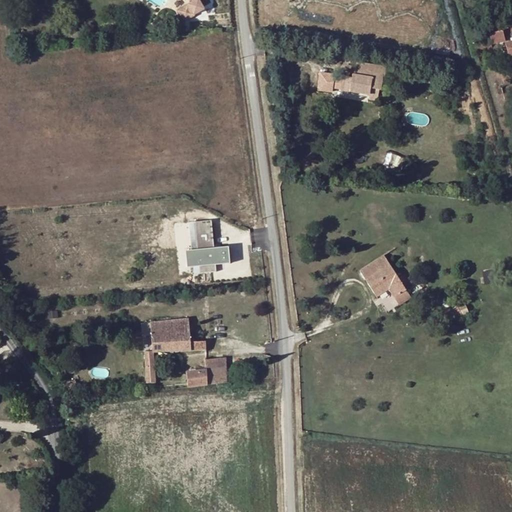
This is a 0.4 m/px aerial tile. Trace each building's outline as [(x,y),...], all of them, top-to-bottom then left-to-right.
[(174,13),(180,24),(191,18),(184,7),(174,13)] [(492,45),(504,42),(501,31),(489,35),(492,45)] [(365,74),(365,78),(372,79),(374,67),(354,63),(352,72),(365,74)] [(369,96),(368,100),(376,101),(378,91),(380,91),(382,78),(384,78),(386,69),(374,67),(372,79),(365,78),(361,77),(360,83),(353,82),(354,79),(342,77),(341,80),(333,79),(334,76),(319,74),(316,91),(331,93),(332,89),(340,90),(339,91),(369,96)] [(338,95),(368,100),(369,96),(339,91),(338,95)] [(213,220),(189,222),(191,250),(185,251),(186,267),(231,264),(230,246),(215,247),(213,220)] [(395,297),(406,290),(404,288),(401,282),(383,255),(359,270),(376,297),(389,288),(395,297)] [(401,282),(404,288),(412,284),(408,277),(401,282)] [(411,298),(406,290),(395,297),(400,306),(411,298)] [(448,322),(461,316),(458,308),(444,314),(448,322)] [(151,337),(152,352),(205,349),(205,341),(189,342),(188,319),(150,323),(151,337)] [(141,338),(151,337),(150,323),(139,324),(141,338)] [(145,353),(147,383),(154,383),(152,352),(145,353)] [(187,386),(226,383),(225,358),(204,360),(205,370),(186,372),(187,386)] [(68,388),(76,386),(74,380),(66,383),(68,388)]
